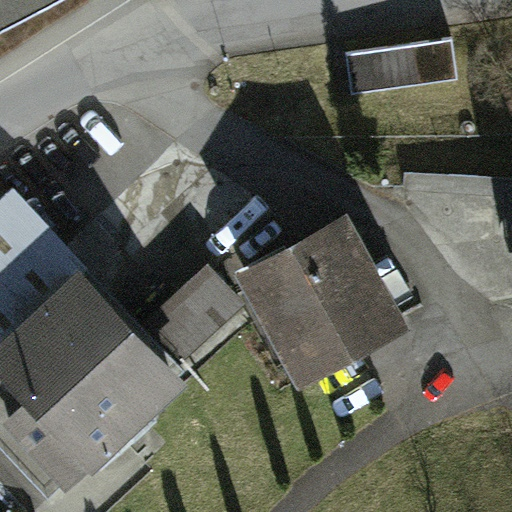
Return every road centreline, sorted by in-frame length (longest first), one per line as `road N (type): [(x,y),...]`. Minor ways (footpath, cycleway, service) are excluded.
road 1 (unclassified): [(0,124),(118,49),(202,15),(315,0)]
road 2 (track): [(487,326),(459,384),(291,511)]
